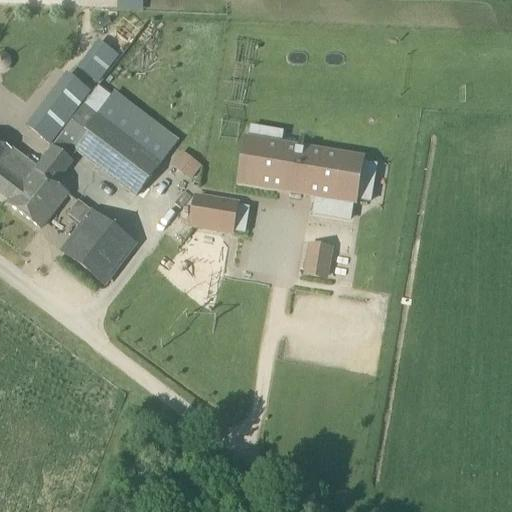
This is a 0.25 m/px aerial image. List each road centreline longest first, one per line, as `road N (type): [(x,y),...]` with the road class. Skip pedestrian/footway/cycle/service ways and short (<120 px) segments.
road 1 (unclassified): [(170,398),(0,269)]
road 2 (track): [(318,511),(170,398)]
